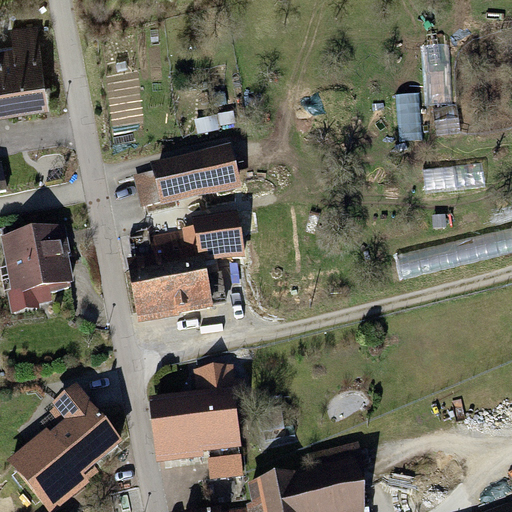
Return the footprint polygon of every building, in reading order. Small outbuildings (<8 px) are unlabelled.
[(13,46),(0,48),(0,114),(46,107),(34,24),(10,28),(13,46)] [(401,98),(404,144),(425,143),(422,97),(401,98)] [(232,154),(175,165),(180,190),(237,179),(232,154)] [(6,167),(0,167),(0,194),(9,194),(6,167)] [(59,226),(0,237),(0,248),(9,296),(39,290),(41,299),(72,293),(59,226)] [(152,258),(130,262),(142,327),(214,314),(197,226),(148,235),(152,258)] [(511,234),(402,254),(406,274),(511,256),(511,234)] [(192,392),(147,399),(158,469),(241,456),(234,409),(248,406),(244,381),(234,382),(231,363),(189,370),(192,392)] [(124,445),(75,383),(42,408),(58,428),(6,468),(40,511),(54,511),(88,487),(81,479),(124,445)] [(360,511),(359,455),(354,442),(303,454),(305,468),(292,471),(293,473),(243,484),(248,504),(242,505),(226,509),(225,511),(360,511)]
